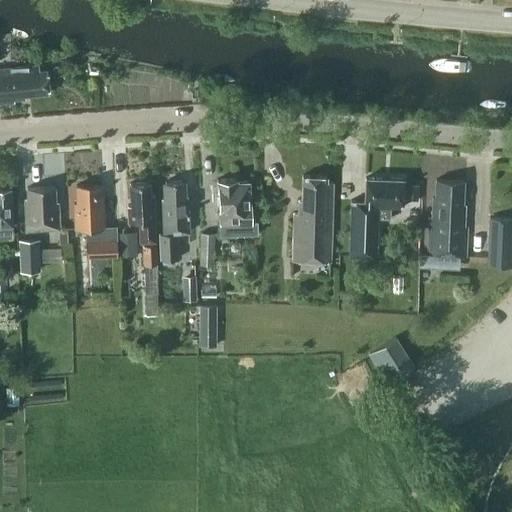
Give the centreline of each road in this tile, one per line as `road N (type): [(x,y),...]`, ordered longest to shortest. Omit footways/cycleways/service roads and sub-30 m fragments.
road 1 (unclassified): [(0,141),(248,123),(511,137)]
road 2 (tertiary): [(511,20),(281,0)]
